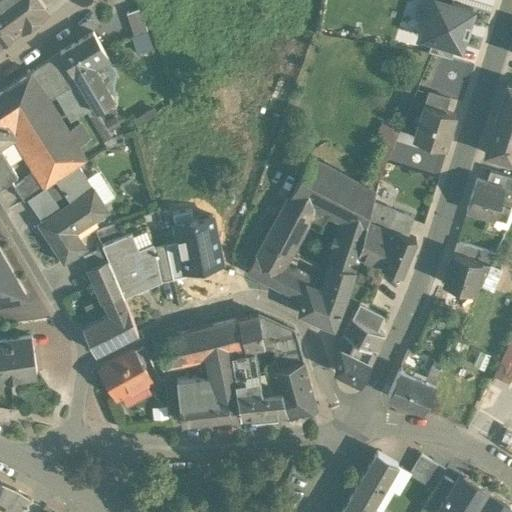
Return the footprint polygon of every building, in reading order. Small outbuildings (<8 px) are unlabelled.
[(0,0),(0,40),(21,25),(21,26),(46,9),(39,0),(0,0)] [(430,0),(420,36),(430,39),(454,46),(460,48),(464,34),(465,34),(469,21),(468,21),(472,7),(448,0),(430,0)] [(146,30),(139,7),(126,12),(133,35),(146,30)] [(92,32),(60,51),(84,92),(97,84),(86,66),(91,63),(96,62),(107,56),(92,32)] [(427,50),(450,57),(454,46),(430,39),(427,50)] [(60,51),(39,65),(69,116),(84,107),(103,140),(111,135),(97,111),(93,106),(92,106),(84,92),(60,51)] [(67,128),(30,71),(0,89),(0,112),(13,133),(12,133),(34,170),(35,170),(44,185),(45,184),(55,178),(77,163),(85,158),(77,145),(67,128)] [(511,83),(506,82),(484,152),(511,160),(511,155),(511,83)] [(97,84),(84,92),(92,106),(93,106),(98,103),(105,98),(97,84)] [(448,97),(427,90),(423,103),(444,110),(448,97)] [(102,108),(98,103),(93,106),(97,111),(102,108)] [(444,110),(423,103),(413,136),(443,146),(454,113),(444,110)] [(0,186),(11,179),(17,175),(0,148),(0,141),(12,133),(13,133),(0,112),(0,186)] [(78,121),(67,128),(77,145),(89,137),(78,121)] [(382,122),(357,181),(374,190),(378,179),(399,129),(382,122)] [(291,193),(246,268),(272,283),(287,291),(294,276),(295,274),(282,266),(307,220),(319,226),(327,211),(342,219),(329,260),(353,267),(357,253),(372,200),(374,190),(357,181),(308,155),(291,193)] [(60,207),(53,196),(34,208),(42,219),(39,221),(63,258),(83,246),(73,229),(106,208),(77,163),(55,178),(70,201),(60,207)] [(34,170),(13,184),(23,199),(27,196),(44,185),(35,170),(34,170)] [(511,175),(504,173),(501,185),(504,186),(503,187),(511,190),(511,175)] [(501,185),(476,177),(466,209),(494,217),(503,187),(504,186),(501,185)] [(44,185),(27,196),(34,208),(53,196),(45,184),(44,185)] [(511,199),(511,190),(503,187),(494,217),(505,221),(511,199)] [(372,200),(357,253),(400,271),(415,236),(406,233),(388,225),(394,209),(372,200)] [(178,240),(184,269),(222,261),(212,213),(193,217),(191,208),(172,212),(178,240)] [(413,217),(394,209),(388,225),(406,233),(413,217)] [(130,231),(101,243),(103,246),(108,258),(112,268),(123,295),(160,279),(153,247),(153,246),(139,252),(130,231)] [(165,242),(172,277),(185,274),(184,269),(178,240),(165,242)] [(494,252),(456,240),(452,251),(489,263),(494,252)] [(165,242),(153,247),(160,279),(172,277),(165,242)] [(103,246),(82,255),(87,268),(108,258),(103,246)] [(14,274),(0,250),(0,297),(11,296),(11,294),(24,293),(13,275),(14,274)] [(489,263),(452,251),(442,282),(471,291),(474,281),(480,284),(489,263)] [(108,258),(87,268),(92,277),(112,268),(108,258)] [(329,260),(320,286),(306,281),(306,282),(294,276),(287,291),(300,297),(298,309),(332,324),(344,295),(353,267),(329,260)] [(123,295),(112,268),(92,277),(101,299),(103,298),(109,312),(82,325),(94,351),(137,329),(123,295)] [(382,315),(359,303),(351,316),(376,329),(382,315)] [(237,317),(243,346),(252,345),(296,336),(294,329),(257,312),(237,317)] [(376,329),(351,316),(343,331),(342,335),(334,368),(359,381),(383,333),(376,329)] [(237,317),(174,331),(155,337),(161,360),(179,356),(180,359),(206,353),(229,349),(243,346),(237,317)] [(511,332),(510,332),(491,370),(506,377),(511,364),(511,332)] [(0,375),(35,371),(31,335),(0,339),(0,375)] [(296,336),(252,345),(257,373),(272,370),(277,368),(274,353),(299,348),(296,336)] [(257,373),(252,345),(243,346),(229,349),(240,415),(286,411),(280,388),(277,388),(260,391),(257,373)] [(299,348),(274,353),(277,368),(303,361),(299,348)] [(149,378),(131,349),(100,367),(117,396),(149,378)] [(210,374),(176,378),(181,421),(240,415),(229,349),(206,353),(210,374)] [(432,360),(424,379),(433,383),(442,365),(432,360)] [(277,368),(272,370),(277,388),(280,388),(286,411),(316,408),(303,361),(277,368)] [(424,379),(398,368),(387,393),(422,408),(433,383),(424,379)] [(397,462),(376,450),(339,511),(382,511),(372,506),(397,462)] [(445,467),(420,453),(409,473),(423,481),(426,476),(435,482),(441,473),(442,473),(445,467)] [(442,473),(441,473),(435,482),(423,504),(436,511),(438,508),(437,507),(454,481),(442,473)] [(471,511),(486,489),(464,475),(456,477),(454,481),(437,507),(438,508),(444,511),(471,511)] [(509,503),(486,489),(471,511),(509,511),(510,511),(509,503)] [(18,511),(28,497),(15,490),(4,510),(7,511),(18,511)]
